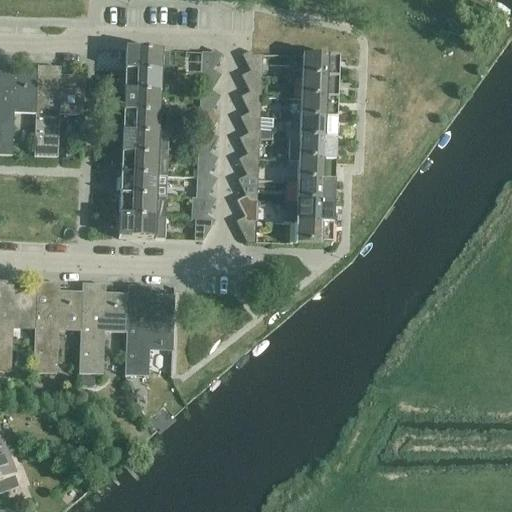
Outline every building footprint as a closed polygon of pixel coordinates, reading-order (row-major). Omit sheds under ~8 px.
[(210,77),(212,73),(222,57),(213,52),(211,56),(202,55),(201,77),(210,77)] [(124,74),(161,75),(169,76),(170,54),(125,53),(124,74)] [(253,58),(251,53),(242,58),(250,74),(252,79),(261,79),(262,58),(253,58)] [(302,59),(301,81),(337,82),(338,61),(302,59)] [(14,69),(0,68),(0,158),(12,158),(13,116),(35,117),(36,77),(14,77),(14,69)] [(60,70),(37,69),(36,77),(35,117),(34,159),(57,161),(59,117),(82,119),(84,79),(60,78),(60,70)] [(210,77),(201,77),(200,98),(209,98),(212,93),(221,78),(212,73),(210,77)] [(123,95),(160,96),(161,75),(124,74),(123,95)] [(252,79),(250,74),(241,79),(249,95),(252,100),(260,100),(261,79),(252,79)] [(300,102),(336,103),(337,82),(301,81),(300,102)] [(208,119),(211,114),(220,99),(212,93),(209,98),(200,98),(199,118),(208,119)] [(123,116),(159,117),(160,96),(123,95),(123,116)] [(252,100),(249,95),(240,99),(248,116),(251,121),(260,121),(260,100),(252,100)] [(300,102),(299,122),(336,124),(336,103),(300,102)] [(207,139),(210,135),(219,120),(211,114),(208,119),(199,118),(198,139),(207,139)] [(122,136),(158,138),(159,117),(123,116),(122,136)] [(251,121),(248,116),(240,121),(247,137),(250,141),(259,141),(260,121),(251,121)] [(285,142),(299,143),(335,144),(336,124),(299,122),(299,134),(285,133),(285,142)] [(206,160),(209,156),(218,140),(210,135),(207,139),(198,139),(197,160),(206,160)] [(158,138),(122,136),(121,157),(168,159),(169,138),(158,138)] [(250,141),(247,137),(239,141),(247,157),(249,162),(258,162),(259,141),(250,141)] [(299,143),(299,146),(289,146),(288,163),(298,164),(334,165),(335,144),(299,143)] [(205,181),(208,176),(217,161),(209,156),(206,160),(197,160),(196,181),(205,181)] [(120,178),(157,179),(167,180),(168,159),(121,157),(120,178)] [(249,162),(247,157),(238,162),(246,178),(249,183),(257,183),(258,162),(249,162)] [(297,184),(333,186),(334,165),(298,164),(297,184)] [(196,181),(196,201),(196,202),(204,202),(207,197),(217,182),(208,176),(205,181),(196,181)] [(120,199),(156,200),(157,179),(120,178),(120,199)] [(249,183),(246,178),(237,183),(245,199),(247,203),(256,204),(257,183),(249,183)] [(297,184),(296,205),(332,207),(333,186),(297,184)] [(196,202),(196,201),(192,201),(191,222),(195,222),(204,222),(207,218),(216,202),(207,197),(204,202),(196,202)] [(119,219),(155,221),(166,221),(166,200),(156,200),(120,199),(119,219)] [(247,203),(245,199),(236,203),(244,220),(247,224),(256,224),(256,204),(247,203)] [(296,205),(296,226),(332,227),(332,207),(296,205)] [(194,243),(202,244),(215,223),(207,218),(204,222),(195,222),(194,243)] [(154,242),(155,221),(119,219),(118,241),(154,242)] [(246,246),(255,246),(256,224),(247,224),(244,220),(235,224),(246,246)] [(296,226),(295,247),(331,249),(332,227),(296,226)] [(12,332),(34,333),(36,293),(13,292),(13,284),(0,283),(0,373),(10,374),(12,332)] [(58,333),(80,334),(82,295),(58,294),(59,286),(36,285),(36,293),(34,333),(33,375),(56,376),(58,333)] [(104,335),(126,336),(127,297),(105,296),(105,288),(82,287),(82,295),(80,334),(79,377),(102,378),(104,335)] [(128,289),(127,297),(126,336),(124,379),(148,380),(150,337),(172,337),(174,299),(150,297),(151,290),(128,289)] [(0,496),(18,489),(14,479),(14,478),(6,456),(0,457),(0,496)]
